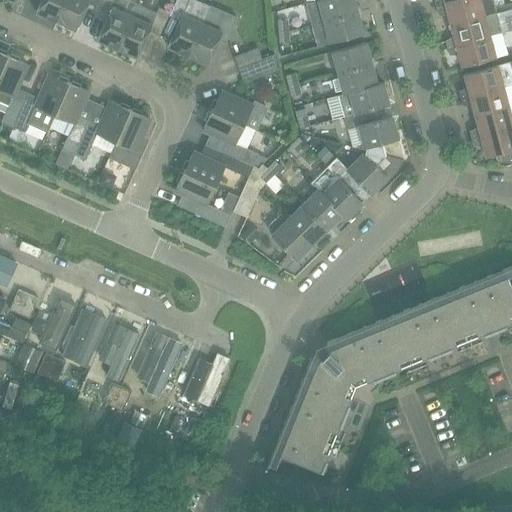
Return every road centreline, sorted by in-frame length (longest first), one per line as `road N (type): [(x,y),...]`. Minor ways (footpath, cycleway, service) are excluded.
road 1 (residential): [(124,237),(165,138),(168,104),(0,26)]
road 2 (residential): [(229,476),(296,501),(357,508),(511,457)]
road 3 (residential): [(301,321),(437,174)]
road 4 (residential): [(165,321),(0,248)]
road 5 (residential): [(437,174),(437,146),(395,0)]
road 6 (residential): [(229,476),(301,321)]
road 7 (residential): [(124,237),(0,182)]
